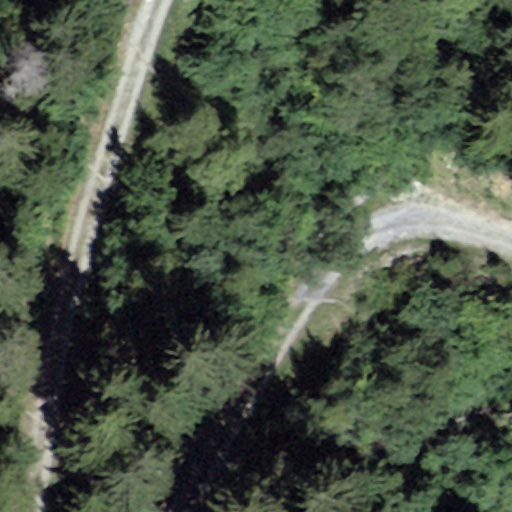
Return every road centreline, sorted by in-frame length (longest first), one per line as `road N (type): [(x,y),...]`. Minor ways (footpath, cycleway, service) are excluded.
road 1 (track): [(35,511),(114,146),(165,0)]
road 2 (track): [(511,236),(411,224),(372,235),(327,280),(188,511)]
